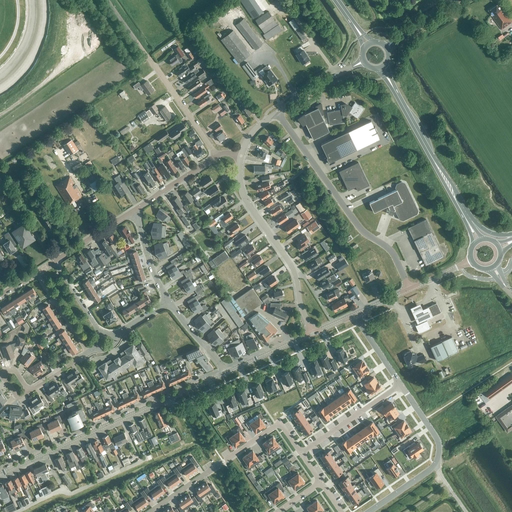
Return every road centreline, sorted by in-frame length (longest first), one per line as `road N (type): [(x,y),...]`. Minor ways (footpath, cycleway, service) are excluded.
road 1 (tertiary): [(0,473),(224,373)]
road 2 (unclassified): [(409,289),(392,252),(359,227),(277,112)]
road 3 (residential): [(312,333),(290,263),(243,195),(240,156)]
road 4 (residential): [(149,511),(278,423),(299,453)]
road 5 (residential): [(400,384),(439,451),(433,466),(367,511)]
road 6 (unknown): [(319,171),(379,142),(375,119),(303,149)]
road 7 (residential): [(299,453),(400,384)]
